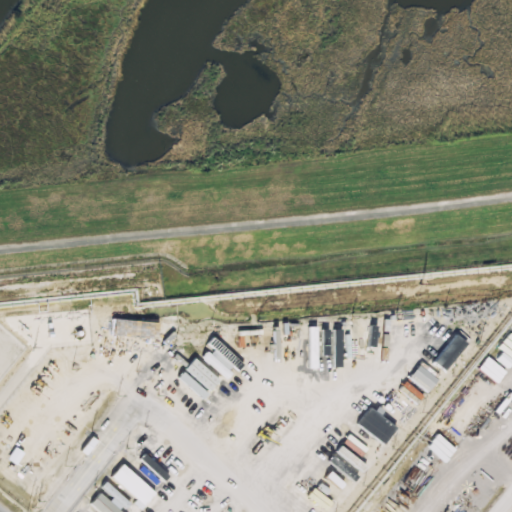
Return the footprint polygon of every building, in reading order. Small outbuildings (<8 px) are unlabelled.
[(157,319),(112,320),(113,337),(157,336),(157,319)] [(442,370),(465,343),(454,334),(432,362),(442,370)] [(230,356),(219,344),(207,355),(206,354),(204,356),(221,376),(233,367),(226,359),(230,356)] [(176,376),(201,399),(218,380),(193,357),(176,376)] [(436,377),(416,365),(407,379),(427,391),(436,377)] [(355,424),(383,443),(395,426),(367,407),(355,424)] [(144,441),(171,467),(176,461),(149,435),(144,441)] [(6,459),(14,464),(22,452),(14,446),(6,459)] [(142,505),(153,493),(121,463),(110,475),(142,505)] [(100,490),(89,503),(98,511),(120,511),(128,502),(109,485),(102,492),(100,490)]
